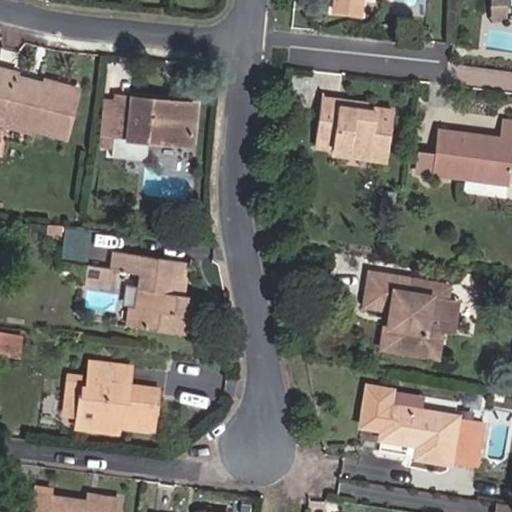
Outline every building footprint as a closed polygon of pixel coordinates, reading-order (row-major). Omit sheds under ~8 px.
[(334,0),(333,14),(359,17),(360,1),(360,0),(334,0)] [(380,11),(381,0),(364,0),(363,10),(380,11)] [(490,0),(491,15),(507,14),(506,0),(490,0)] [(0,69),(0,120),(28,128),(64,138),(78,90),(45,80),(44,84),(15,76),(16,74),(0,69)] [(366,101),(323,96),(322,105),(365,110),(366,107),(366,101)] [(145,140),(188,144),(192,103),(128,97),(128,103),(114,102),(109,152),(138,155),(144,150),(145,140)] [(384,162),(391,111),(366,107),(365,110),(322,105),(316,147),(338,150),(370,155),(369,161),(384,162)] [(499,137),(438,128),(434,156),(432,170),(508,179),(511,152),(511,120),(502,119),(499,137)] [(0,135),(24,141),(28,128),(0,120),(0,135)] [(338,150),(337,157),(369,161),(370,155),(338,150)] [(417,154),(415,174),(432,176),(432,170),(434,156),(417,154)] [(432,176),(507,186),(508,179),(432,170),(432,176)] [(64,256),(92,259),(94,229),(67,227),(64,256)] [(112,251),(110,268),(112,269),(139,273),(133,309),(128,308),(126,325),(186,334),(191,297),(184,296),(188,262),(112,251)] [(82,281),(110,285),(112,269),(110,268),(84,265),(82,281)] [(430,296),(432,282),(369,271),(364,305),(387,310),(380,349),(437,359),(441,334),(451,336),(456,301),(430,296)] [(19,358),(23,337),(6,334),(3,356),(19,358)] [(156,397),(126,392),(127,385),(130,368),(89,362),(87,378),(86,387),(81,386),(77,416),(75,426),(120,432),(121,425),(151,429),(156,397)] [(68,376),(64,414),(77,416),(81,386),(86,387),(87,378),(68,376)] [(156,397),(157,390),(127,385),(126,392),(156,397)] [(414,457),(477,468),(485,422),(386,404),(389,389),(367,385),(360,424),(382,428),(380,439),(416,445),(414,457)] [(118,499),(89,494),(88,503),(116,507),(118,499)] [(115,511),(116,507),(88,503),(36,495),(33,511),(115,511)]
